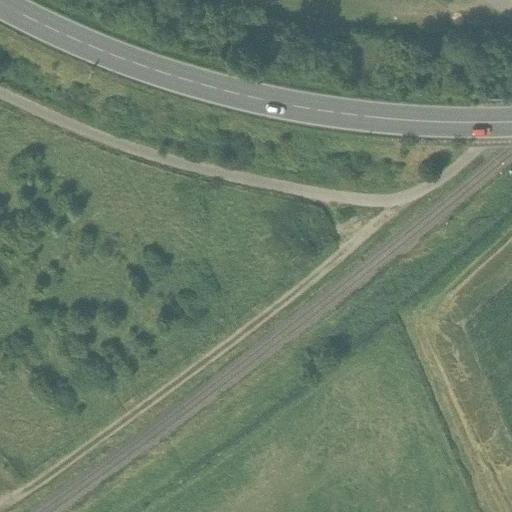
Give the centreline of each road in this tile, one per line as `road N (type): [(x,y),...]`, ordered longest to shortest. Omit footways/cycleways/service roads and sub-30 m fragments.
road 1 (track): [(0,91),(84,132),(212,174),(388,201),(440,181),(511,119)]
road 2 (track): [(415,196),(28,493),(0,499)]
road 3 (primary): [(511,113),(290,96),(144,64),(21,0)]
